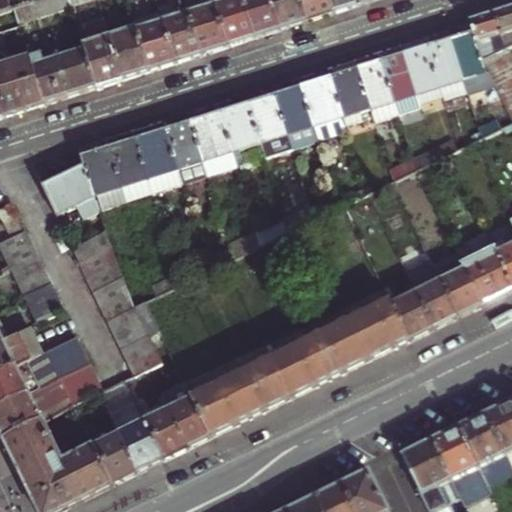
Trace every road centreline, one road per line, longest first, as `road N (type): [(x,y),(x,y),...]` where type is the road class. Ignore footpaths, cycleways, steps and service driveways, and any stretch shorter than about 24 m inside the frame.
road 1 (residential): [(0,144),(454,0)]
road 2 (tertiary): [(189,511),(289,449),(511,340)]
